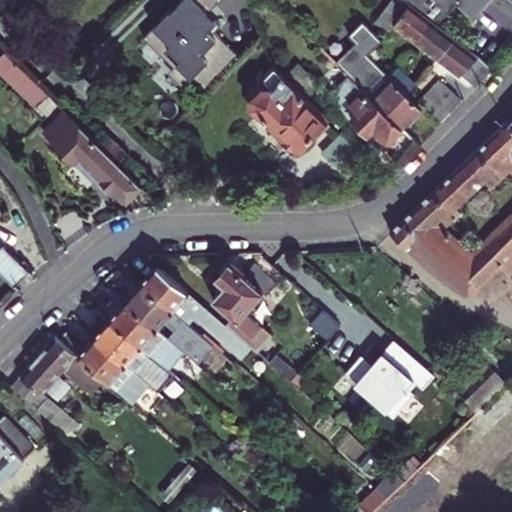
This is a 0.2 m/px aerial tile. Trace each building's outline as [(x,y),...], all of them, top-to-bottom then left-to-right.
[(182,0),(171,12),(168,10),(146,33),(204,88),(237,53),(218,34),(215,37),(209,31),(218,22),(208,12),(219,0),(182,0)] [(392,22),(415,39),(433,17),(411,0),(410,0),(389,0),(374,20),(387,30),(392,22)] [(433,17),(438,21),(457,1),(474,17),(489,0),(411,0),(433,17)] [(415,39),(438,57),(456,35),(438,21),(433,17),(415,39)] [(476,84),(494,64),(456,35),(438,57),(461,75),(463,73),(476,84)] [(316,42),(305,53),(320,67),(331,56),(316,42)] [(100,142),(5,46),(0,51),(0,68),(50,119),(43,127),(72,157),(106,191),(112,186),(125,199),(141,184),(117,159),(100,142)] [(401,87),(369,54),(360,63),(371,74),(381,85),(370,95),(401,127),(421,107),(414,99),(407,93),(401,87)] [(299,60),(288,70),(309,91),(319,80),(299,60)] [(275,66),(251,91),(255,95),(256,105),(298,148),(327,119),(275,66)] [(407,93),(419,79),(413,73),(401,87),(407,93)] [(360,85),(370,95),(381,85),(371,74),(360,85)] [(439,77),(429,88),(450,110),(461,98),(439,77)] [(407,93),(414,99),(426,86),(419,79),(407,93)] [(401,127),(370,95),(360,85),(355,81),(340,97),(353,110),(348,114),(368,134),(372,130),(385,142),(401,127)] [(429,88),(418,99),(441,120),(450,110),(429,88)] [(511,210),(468,254),(450,237),(428,261),(462,292),(466,293),(470,292),(498,265),(507,274),(511,269),(511,127),(507,123),(506,121),(431,190),(447,207),(432,221),(440,228),(459,211),(452,203),(479,177),(504,154),(511,161),(511,210)] [(352,180),(373,159),(362,145),(346,129),(324,151),(352,180)] [(109,132),(100,142),(117,159),(127,150),(109,132)] [(488,187),(511,163),(511,161),(504,154),(479,177),(488,187)] [(410,244),(428,261),(450,237),(440,228),(432,221),(447,207),(431,190),(387,230),(405,249),(410,244)] [(4,241),(0,244),(0,269),(15,284),(30,267),(4,241)] [(264,292),(270,285),(267,282),(270,279),(270,276),(252,261),(248,261),(239,271),(227,260),(222,264),(220,263),(214,271),(215,272),(211,277),(220,284),(209,297),(230,316),(223,322),(243,340),(254,328),(260,332),(264,326),(244,309),(261,290),(264,292)] [(139,280),(181,317),(186,311),(238,356),(248,344),(243,340),(223,322),(154,262),(139,280)] [(139,280),(123,298),(181,349),(196,362),(211,343),(181,317),(139,280)] [(107,316),(156,359),(166,367),(181,349),(123,298),(107,316)] [(107,316),(91,335),(135,373),(143,364),(148,368),(156,359),(107,316)] [(135,373),(91,335),(84,343),(65,326),(56,336),(106,381),(138,408),(154,390),(139,377),(135,373)] [(56,336),(51,333),(16,373),(17,374),(8,384),(69,436),(74,431),(63,422),(69,416),(41,393),(65,364),(77,374),(78,373),(99,390),(106,381),(56,336)] [(432,372),(392,336),(370,361),(359,351),(343,369),(372,395),(370,397),(390,415),(411,391),(407,387),(414,381),(420,386),(432,372)] [(272,352),(265,359),(287,378),(294,372),(272,352)] [(139,377),(148,368),(143,364),(135,373),(139,377)] [(473,409),(503,380),(493,369),(462,399),(473,409)] [(3,413),(0,415),(0,476),(34,447),(3,413)] [(451,449),(442,439),(430,451),(440,461),(451,449)] [(365,511),(367,511),(385,495),(373,484),(355,502),(365,511)]
